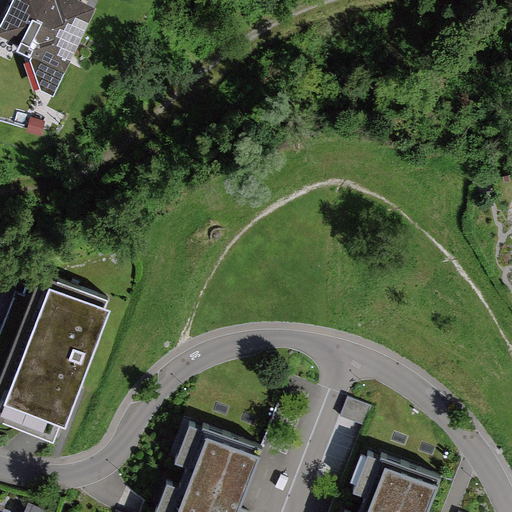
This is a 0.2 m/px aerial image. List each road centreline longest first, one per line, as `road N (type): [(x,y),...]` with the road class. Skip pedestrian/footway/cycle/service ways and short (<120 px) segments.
road 1 (track): [(511,349),(437,243),(393,207),(324,181),(274,203),(236,233),(194,306),(181,343),(187,362)]
road 2 (residential): [(0,469),(50,477),(91,471),(121,448),(167,377),(216,349),(296,338),(351,352)]
road 3 (track): [(0,193),(80,177),(133,141),(241,44),(332,0)]
road 4 (residential): [(351,352),(399,376),(451,418),(511,511)]
road 5 (residential): [(351,352),(291,511)]
